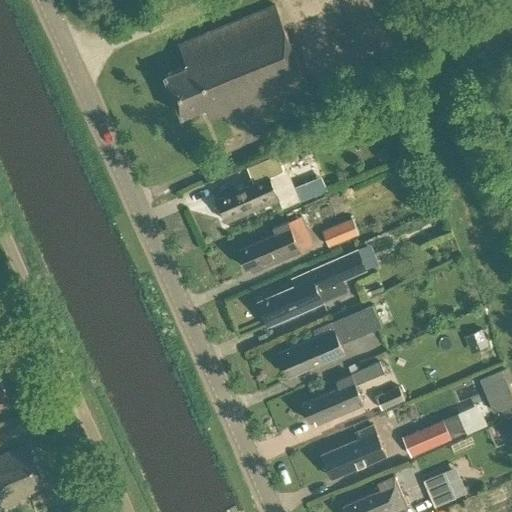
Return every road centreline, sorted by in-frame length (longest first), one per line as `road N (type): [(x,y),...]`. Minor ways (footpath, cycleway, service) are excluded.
road 1 (tertiary): [(273,511),(44,0)]
road 2 (unclassified): [(127,511),(0,224)]
